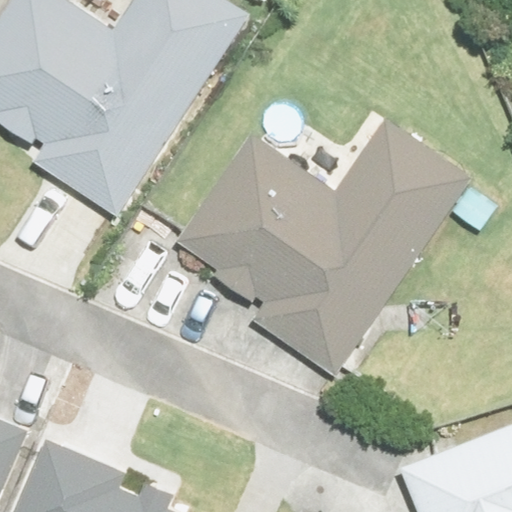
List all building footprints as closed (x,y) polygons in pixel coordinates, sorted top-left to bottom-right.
[(121,213),(258,18),(231,0),(143,0),(127,24),(91,0),(19,0),(0,27),(0,103),(55,142),(43,159),(121,213)] [(342,370),(470,164),(389,113),(342,189),(249,131),(181,240),(269,294),(255,316),(342,370)] [(0,494),(27,426),(0,414),(0,494)] [(511,511),(511,429),(408,465),(424,511),(511,511)] [(170,511),(179,490),(46,439),(17,511),(170,511)]
